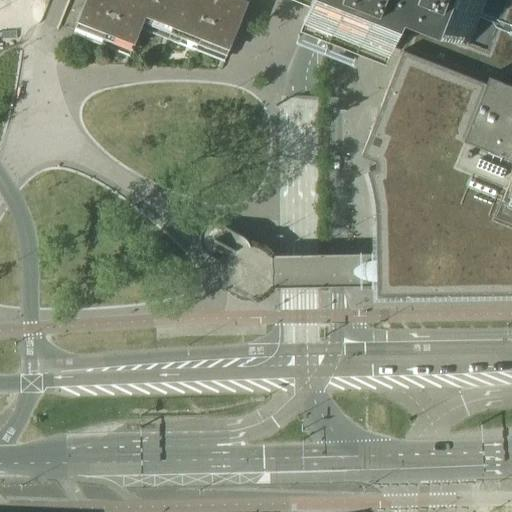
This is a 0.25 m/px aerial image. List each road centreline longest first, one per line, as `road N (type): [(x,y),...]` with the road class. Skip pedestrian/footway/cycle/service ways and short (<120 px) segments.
road 1 (unclassified): [(328,0),(301,78),(299,318),(307,374)]
road 2 (unclassified): [(331,349),(338,318),(337,66),(360,0)]
road 3 (secondary): [(307,374),(0,385)]
road 4 (secondary): [(0,460),(206,464)]
road 5 (secondary): [(511,365),(307,374)]
road 6 (secondary): [(511,346),(331,349)]
road 7 (secondary): [(206,464),(367,461)]
road 8 (secondary): [(367,461),(511,454)]
road 9 (unclassified): [(206,464),(273,421),(307,374)]
